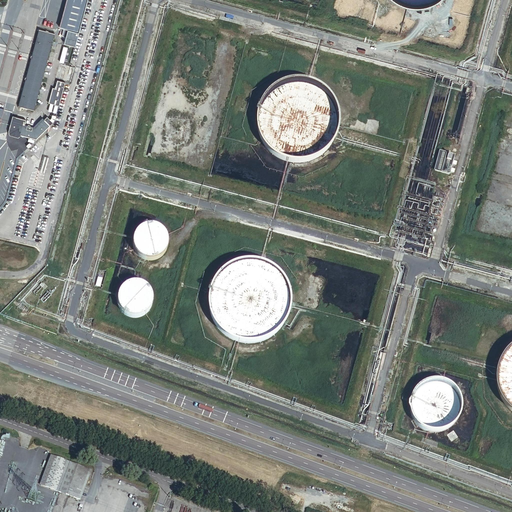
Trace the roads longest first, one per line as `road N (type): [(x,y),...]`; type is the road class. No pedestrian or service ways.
road 1 (secondary): [(475,511),(94,372)]
road 2 (secondary): [(84,382),(431,511)]
road 3 (unclassified): [(0,421),(251,511)]
road 4 (unclassified): [(0,143),(38,0)]
